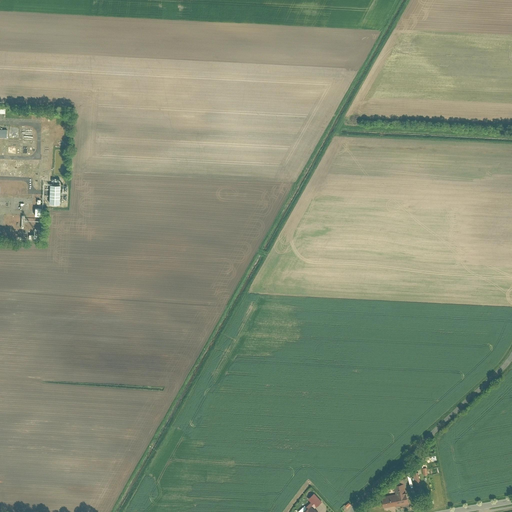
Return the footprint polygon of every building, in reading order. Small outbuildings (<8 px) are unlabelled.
[(61,184),(51,184),(50,202),(60,203),(61,184)] [(418,472),(412,473),(416,486),(415,486),(416,490),(422,489),(418,472)] [(404,483),(393,485),(395,493),(381,496),(383,507),(408,503),(404,483)] [(314,493),(307,498),(311,502),(307,507),(308,508),(303,511),(317,511),(314,508),(321,502),(314,493)] [(344,511),(351,504),(348,501),(341,508),(344,511)]
